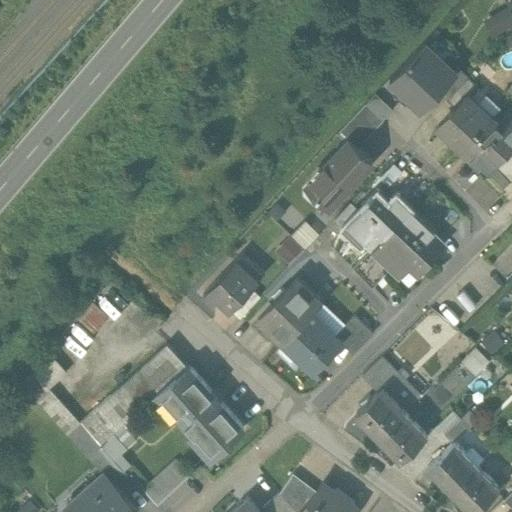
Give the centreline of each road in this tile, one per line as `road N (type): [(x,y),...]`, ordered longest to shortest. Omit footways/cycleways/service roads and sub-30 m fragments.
road 1 (residential): [(405,144),(494,239),(394,324)]
road 2 (primary): [(165,0),(0,193)]
road 3 (residential): [(418,511),(294,419)]
road 4 (residential): [(294,419),(183,314)]
road 5 (residential): [(394,324),(294,419)]
road 6 (residential): [(294,419),(193,511)]
